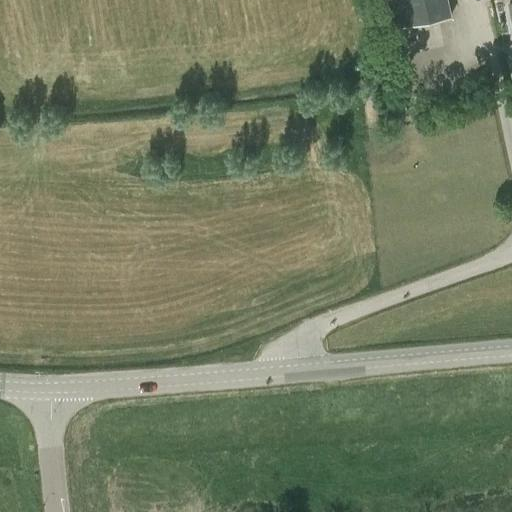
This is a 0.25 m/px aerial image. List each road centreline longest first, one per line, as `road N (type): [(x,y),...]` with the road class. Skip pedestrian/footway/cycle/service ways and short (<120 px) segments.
road 1 (unclassified): [(293,371),(297,348),(321,327),(511,254)]
road 2 (tertiary): [(47,390),(293,371)]
road 3 (tertiary): [(511,352),(293,371)]
road 4 (tertiary): [(59,511),(47,390)]
